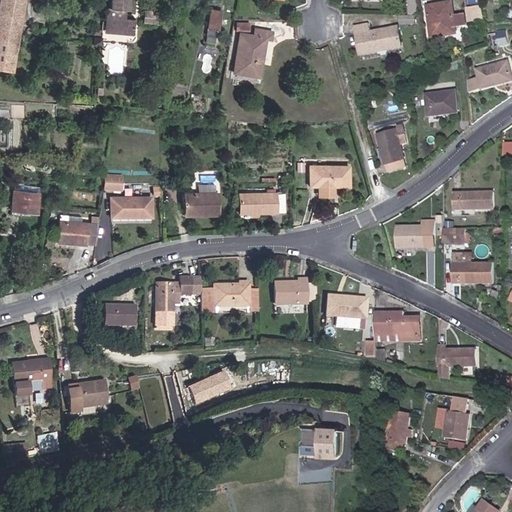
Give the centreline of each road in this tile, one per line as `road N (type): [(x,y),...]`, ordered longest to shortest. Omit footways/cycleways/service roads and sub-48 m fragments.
road 1 (residential): [(0,314),(141,260),(312,241)]
road 2 (residential): [(312,241),(388,210),(511,115)]
road 3 (residential): [(312,241),(511,342)]
road 4 (track): [(388,210),(333,40),(320,27)]
road 5 (residential): [(426,511),(511,425)]
